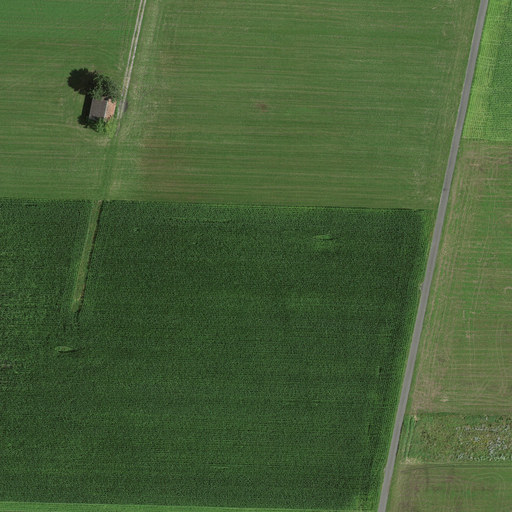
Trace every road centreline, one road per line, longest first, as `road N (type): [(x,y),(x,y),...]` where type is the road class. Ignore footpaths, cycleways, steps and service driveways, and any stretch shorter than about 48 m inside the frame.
road 1 (track): [(381,511),(484,0)]
road 2 (track): [(83,286),(143,0)]
